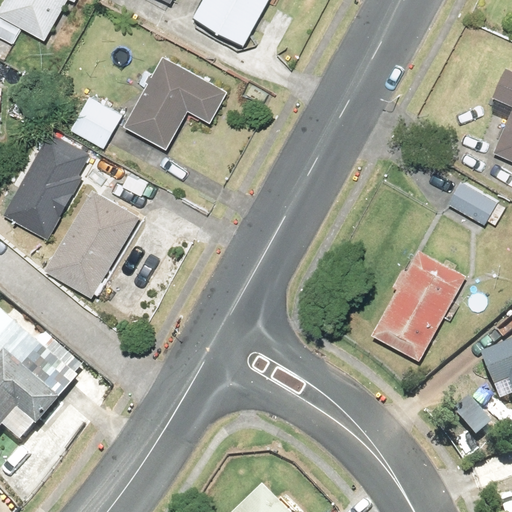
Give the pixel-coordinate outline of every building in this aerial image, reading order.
[(10,0),(3,14),(53,40),(74,0),(80,0),(83,1),(83,0),(10,0)] [(252,44),(275,0),(212,0),(203,18),(252,44)] [(236,89),(172,54),(132,125),(176,149),(198,110),(218,121),(236,89)] [(511,66),(500,94),(511,98),(511,121),(500,149),(511,154),(511,66)] [(127,112),(94,95),(76,131),(109,148),(127,112)] [(97,153),(56,131),(9,214),(55,239),(90,177),(85,174),(97,153)] [(509,207),(466,182),(453,203),(496,228),(509,207)] [(100,297),(146,214),(98,187),(51,269),(100,297)] [(428,358),(474,272),(422,245),(377,331),(428,358)] [(511,338),(484,350),(498,385),(511,379),(511,338)] [(68,398),(11,351),(0,363),(0,439),(26,408),(46,424),(68,398)] [(302,511),(274,481),(240,511),(302,511)]
